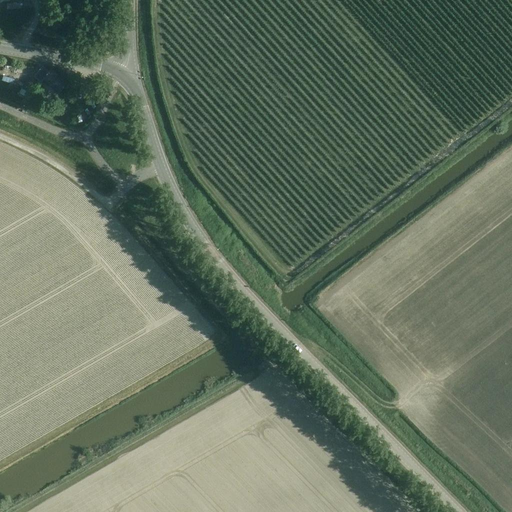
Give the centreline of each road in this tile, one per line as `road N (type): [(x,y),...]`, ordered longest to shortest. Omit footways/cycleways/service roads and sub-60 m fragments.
road 1 (secondary): [(456,511),(212,255),(161,168)]
road 2 (unclassified): [(0,135),(44,155),(107,201),(161,168)]
road 3 (secondary): [(121,72),(0,46)]
